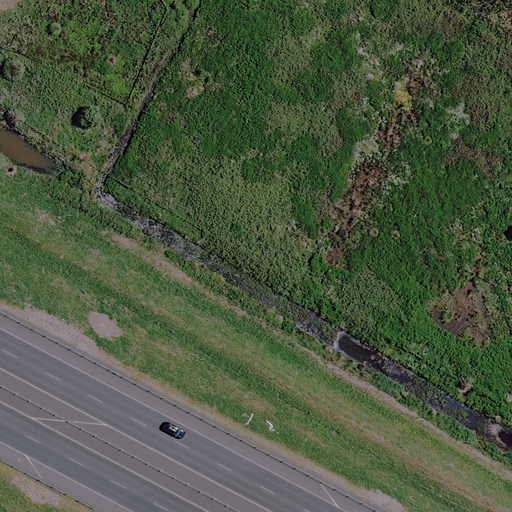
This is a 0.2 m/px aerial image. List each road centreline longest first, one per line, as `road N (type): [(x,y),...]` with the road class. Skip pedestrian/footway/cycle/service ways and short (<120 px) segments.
road 1 (motorway): [(0,346),(311,511)]
road 2 (motorway): [(176,511),(0,418)]
